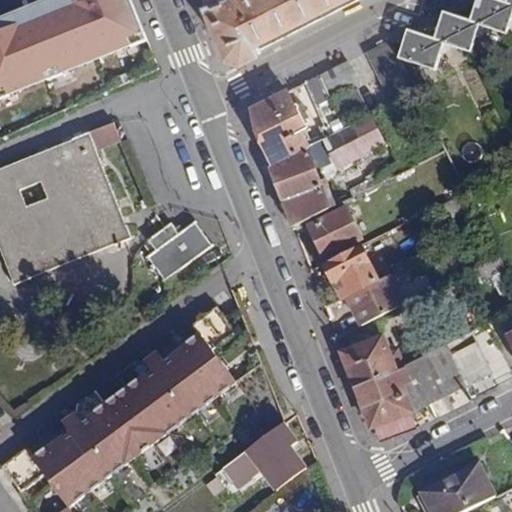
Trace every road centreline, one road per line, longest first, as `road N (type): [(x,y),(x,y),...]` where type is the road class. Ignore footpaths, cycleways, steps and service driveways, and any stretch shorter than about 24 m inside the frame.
road 1 (residential): [(261,249),(219,270),(0,429)]
road 2 (residential): [(355,487),(261,249)]
road 3 (residential): [(404,0),(205,102)]
road 4 (residential): [(511,403),(355,487)]
road 5 (residential): [(261,249),(205,102)]
